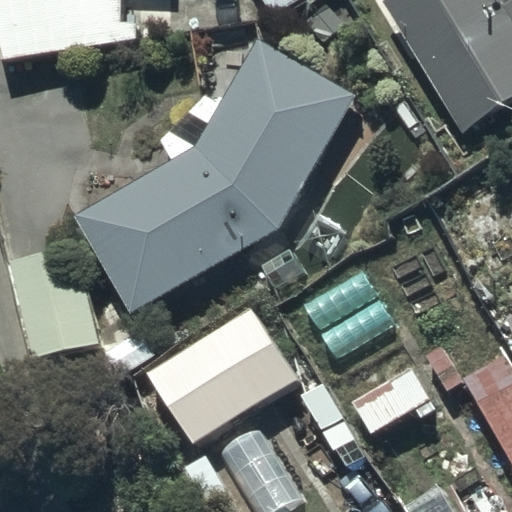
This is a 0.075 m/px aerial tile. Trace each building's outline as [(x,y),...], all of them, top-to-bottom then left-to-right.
[(0,0),(0,66),(135,43),(135,28),(118,28),(118,0),(0,0)] [(258,0),(270,19),(300,0),(258,0)] [(492,0),(396,0),(382,9),(462,137),(511,106),(511,7),(501,14),(492,0)] [(197,155),(80,221),(134,315),(275,235),(355,100),(262,45),(197,155)] [(78,252),(6,270),(31,369),(103,350),(78,252)] [(258,313),(149,382),(193,453),(303,384),(258,313)] [(395,396),(358,415),(370,440),(415,417),(417,423),(437,413),(431,402),(459,388),(443,356),(389,384),(395,396)] [(511,378),(504,364),(464,386),(511,471),(511,399),(507,391),(511,388),(511,378)]
